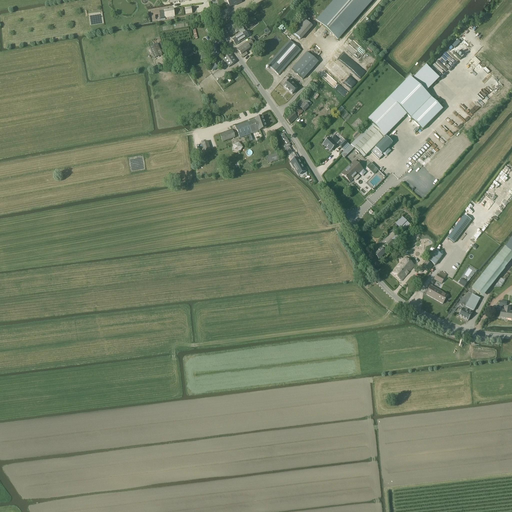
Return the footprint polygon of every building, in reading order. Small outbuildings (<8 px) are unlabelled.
[(334,0),(316,21),(338,41),(374,0),(334,0)] [(165,18),(175,17),(173,10),(164,11),(165,18)] [(241,13),(245,19),(250,16),(246,10),(241,13)] [(492,18),(496,22),(502,16),(498,12),(492,18)] [(305,41),(314,25),(306,20),(296,36),(305,41)] [(234,21),(225,25),(230,36),(238,32),(236,28),(237,27),(234,21)] [(232,40),(236,45),(249,37),(241,25),(238,28),(242,34),(241,35),(232,40)] [(506,31),(501,34),(504,40),(509,37),(506,31)] [(250,40),(237,50),(243,58),(247,55),(245,52),(254,46),(250,40)] [(279,75),(301,51),(290,41),(268,65),(279,75)] [(154,59),(162,55),(158,44),(150,48),(154,59)] [(210,48),(208,48),(209,52),(211,51),(213,57),(220,55),(217,46),(210,48)] [(173,60),(193,55),(192,49),(171,54),(173,60)] [(362,78),(367,70),(340,50),(334,57),(362,78)] [(451,66),(454,69),(461,61),(449,50),(431,68),(440,76),(451,66)] [(307,53),(292,70),(303,80),(318,63),(307,53)] [(229,68),(236,62),(230,54),(223,60),(229,68)] [(332,60),(325,67),(341,81),(348,74),(332,60)] [(472,65),(467,68),(479,86),(485,82),(483,78),(480,80),(477,76),(478,75),(472,65)] [(426,66),(412,80),(425,93),(439,79),(426,66)] [(410,78),(390,98),(407,115),(411,119),(431,99),(425,93),(412,80),(410,78)] [(289,81),(287,83),(284,87),(292,95),(298,88),(289,81)] [(489,93),(495,88),(493,86),(492,87),(490,85),(485,89),(489,93)] [(372,124),(351,146),(354,148),(364,158),(370,152),(374,148),(385,137),(407,115),(390,98),(368,120),(372,124)] [(306,102),(303,99),(297,105),(305,111),(309,106),(305,103),(306,102)] [(431,99),(411,119),(422,131),(443,110),(431,99)] [(290,124),(297,118),(293,113),(286,120),(290,124)] [(245,124),(250,135),(260,131),(266,129),(262,117),(245,124)] [(240,138),(250,135),(245,124),(236,127),(236,126),(235,126),(240,138)] [(232,130),(220,134),(223,143),(235,138),(232,130)] [(284,135),(281,136),(287,144),(289,143),(284,135)] [(326,141),(323,144),(331,152),(336,146),(337,147),(339,146),(341,144),(333,137),(330,140),(329,138),(328,138),(325,141),(326,141)] [(374,148),(370,152),(379,160),(383,156),(382,155),(392,144),(385,137),(374,148)] [(344,159),(353,150),(354,149),(351,146),(350,146),(344,141),(341,144),(339,146),(345,152),(341,155),(344,159)] [(205,154),(211,152),(208,142),(202,144),(205,154)] [(233,144),(235,152),(243,150),(241,142),(233,144)] [(289,144),(284,147),(289,155),(292,153),(289,147),(291,147),(289,144)] [(425,164),(429,160),(420,151),(416,155),(425,164)] [(294,154),(289,156),(292,161),(290,163),(293,168),(294,168),(298,176),(305,172),(298,158),(297,159),(294,154)] [(410,172),(411,171),(415,174),(424,166),(415,157),(405,167),(410,172)] [(354,161),(342,175),(350,183),(353,179),(355,181),(359,177),(358,175),(363,170),(354,161)] [(371,163),(366,168),(374,175),(378,171),(371,163)] [(459,222),(447,238),(454,243),(466,227),(469,223),(471,220),(464,216),(463,218),(459,222)] [(400,229),(407,222),(402,218),(395,225),(400,229)] [(389,248),(393,244),(395,246),(401,239),(396,235),(391,241),(390,241),(386,245),(389,248)] [(381,249),(374,255),(379,260),(385,253),(383,251),(385,248),(383,246),(381,249)] [(482,298),(511,260),(511,252),(505,247),(471,289),(482,298)] [(435,266),(442,256),(434,250),(427,260),(435,266)] [(401,282),(414,266),(405,258),(392,274),(401,282)] [(426,261),(422,268),(428,272),(432,265),(426,261)] [(438,275),(435,280),(442,284),(445,278),(444,278),(446,275),(440,272),(439,275),(438,275)] [(464,287),(467,282),(462,279),(458,284),(464,287)] [(506,279),(501,279),(494,288),(501,287),(506,279)] [(443,304),(448,296),(431,286),(426,295),(443,304)] [(466,308),(467,308),(470,310),(474,312),(480,299),(473,296),(466,308)] [(462,309),(458,316),(468,321),(471,314),(473,311),(470,310),(467,308),(466,308),(464,307),(463,310),(462,309)] [(501,310),(500,318),(511,320),(511,319),(511,312),(509,312),(510,308),(505,307),(504,311),(501,310)]
